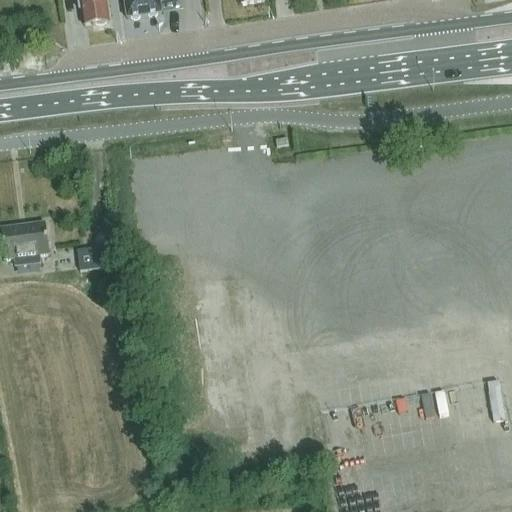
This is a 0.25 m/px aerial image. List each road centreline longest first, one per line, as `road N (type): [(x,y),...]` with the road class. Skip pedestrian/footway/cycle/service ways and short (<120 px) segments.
road 1 (primary): [(0,111),(323,81)]
road 2 (primary): [(439,27),(155,66)]
road 3 (unclassified): [(278,116),(0,145)]
road 4 (unclassified): [(436,6),(172,44)]
road 5 (primary): [(323,81),(511,57)]
road 6 (primary): [(323,81),(345,56),(441,42),(439,27)]
